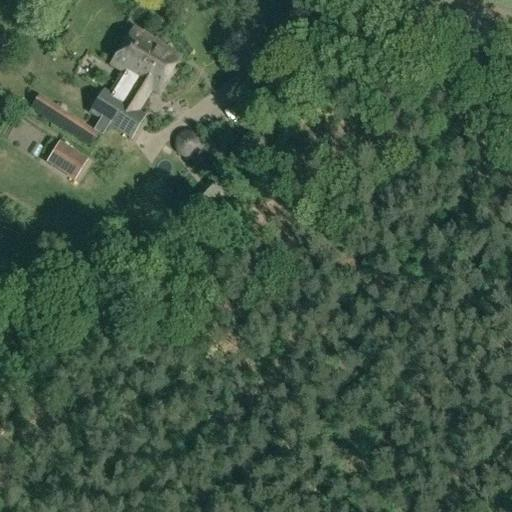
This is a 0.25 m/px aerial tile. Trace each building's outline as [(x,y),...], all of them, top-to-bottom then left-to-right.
[(90,115),(109,127),(124,103),(122,102),(135,81),(158,43),(133,28),(110,66),(122,73),(109,94),(105,91),(90,115)] [(124,103),(109,127),(103,135),(125,147),(129,139),(130,140),(145,117),(138,112),(147,98),(139,93),(143,86),(158,95),(181,58),(158,43),(135,81),(122,102),(124,103)] [(73,118),(63,132),(82,144),(91,130),(73,118)] [(49,159),(77,177),(88,161),(59,143),(49,159)] [(210,213),(226,197),(212,181),(195,197),(210,213)]
